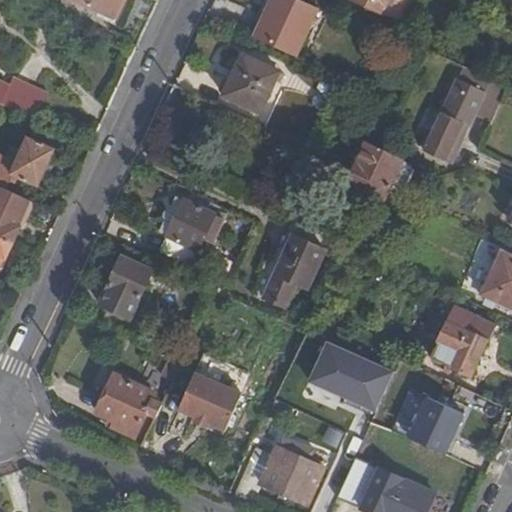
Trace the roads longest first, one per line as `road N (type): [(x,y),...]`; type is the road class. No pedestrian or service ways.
road 1 (residential): [(0,401),(188,0)]
road 2 (tertiary): [(0,424),(195,511)]
road 3 (unknown): [(120,145),(282,229)]
